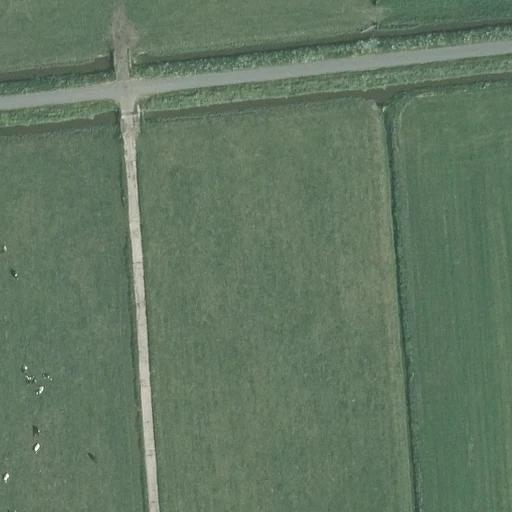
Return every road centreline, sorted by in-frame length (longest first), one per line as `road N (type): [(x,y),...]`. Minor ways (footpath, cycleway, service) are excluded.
road 1 (unclassified): [(0,103),(511,45)]
road 2 (track): [(156,511),(118,0)]
